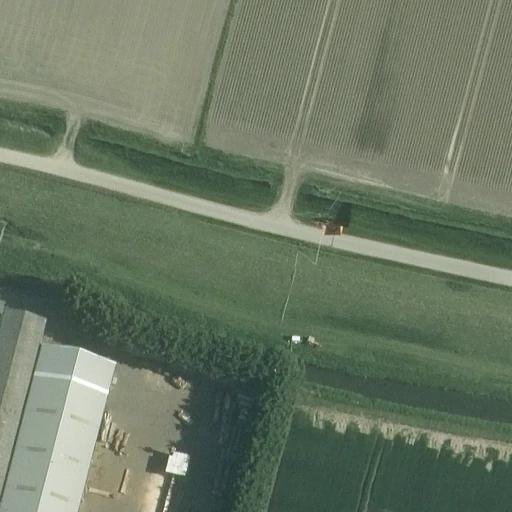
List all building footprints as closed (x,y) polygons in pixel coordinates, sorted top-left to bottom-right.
[(0,379),(28,387),(37,352),(43,329),(2,319),(0,325),(0,379)] [(20,421),(96,441),(113,372),(37,352),(28,387),(20,421)] [(0,440),(14,444),(20,421),(28,387),(0,379),(0,440)] [(79,509),(96,441),(20,421),(14,444),(2,489),(79,509)] [(0,496),(2,489),(14,444),(0,440),(0,496)] [(0,511),(78,511),(79,509),(2,489),(0,496),(0,511)]
